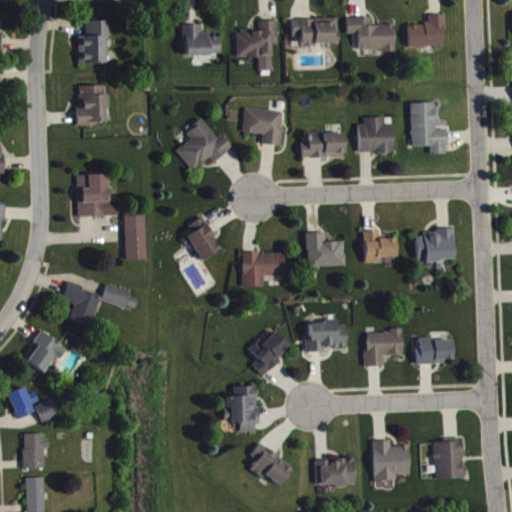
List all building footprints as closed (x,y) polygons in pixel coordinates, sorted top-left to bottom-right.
[(445,21),(429,21),(429,30),(408,31),(409,53),(446,52),(445,21)] [(372,31),(372,23),(347,24),(348,40),(358,40),(359,56),(384,55),(384,58),(396,58),(395,31),(372,31)] [(292,26),(292,43),(301,43),(301,51),(338,51),(337,25),(292,26)] [(111,26),(87,27),(87,42),(79,42),(79,70),(108,69),(108,42),(111,42),(111,26)] [(260,63),(260,77),(272,77),(272,50),(279,50),(279,27),(259,27),(260,37),(237,37),(238,63),(260,63)] [(220,43),(209,43),(209,38),(202,38),(202,31),(184,31),(185,61),(220,61),(220,43)] [(80,131),(107,130),(106,113),(109,113),(108,91),(78,92),(80,131)] [(411,110),(413,153),(431,153),(431,161),(448,160),(447,136),(437,136),(436,109),(411,110)] [(285,117),(246,115),(244,138),(264,140),(263,150),(282,152),(285,117)] [(385,123),(365,124),(365,131),(359,131),(360,160),(394,159),(394,130),(385,130),(385,123)] [(194,178),(212,163),(215,167),(233,153),(223,140),(218,144),(203,125),(187,138),(192,145),(177,157),(194,178)] [(344,138),(310,139),(311,147),(302,148),(303,164),(345,163),(344,138)] [(110,222),(109,180),(78,181),(79,223),(110,222)] [(127,266),(147,265),(146,221),(126,222),(127,266)] [(194,238),(186,243),(201,268),(222,255),(203,224),(190,232),(194,238)] [(380,244),(380,237),(364,237),(365,269),(381,269),(381,263),(397,263),(396,244),(380,244)] [(416,258),(425,257),(426,267),(455,266),(453,237),(416,238),(416,258)] [(345,273),(344,247),(325,248),(325,238),(308,239),(309,274),(345,273)] [(285,259),(243,259),(244,293),(265,293),(265,281),(285,281),(285,259)] [(76,310),(71,324),(92,331),(102,303),(84,297),(85,293),(70,287),(63,306),(76,310)] [(139,305),(131,303),(132,299),(108,290),(102,307),(126,315),(127,312),(136,315),(139,305)] [(310,330),(311,342),(307,342),(307,358),(324,358),(324,354),(348,353),(347,332),(338,332),(338,326),(325,326),(325,329),(310,330)] [(403,361),(403,334),(391,335),(391,339),(366,339),(367,373),(384,372),(384,361),(403,361)] [(249,355),(259,365),(253,371),(264,382),(292,354),(276,337),(264,349),(260,345),(249,355)] [(68,354),(41,338),(24,366),(45,378),(54,362),(61,366),(68,354)] [(419,370),(453,369),(452,345),(418,346),(419,370)] [(225,403),(226,428),(239,428),(240,439),(258,438),(257,392),(235,393),(235,403),(225,403)] [(28,401),(25,393),(9,399),(19,425),(36,419),(32,410),(39,407),(36,398),(28,401)] [(36,412),(43,429),(59,422),(52,406),(36,412)] [(25,475),(46,474),(46,454),(48,454),(48,440),(24,440),(25,475)] [(463,485),(462,445),(435,446),(436,485),(463,485)] [(409,452),(391,453),(391,447),(374,447),(375,487),(396,487),(396,480),(410,480),(409,452)] [(251,462),(258,467),(253,474),(279,493),(294,473),(261,449),(251,462)] [(356,492),(356,466),(316,466),(317,491),(336,490),(336,492),(356,492)] [(27,511),(46,511),(45,484),(27,484),(27,511)]
